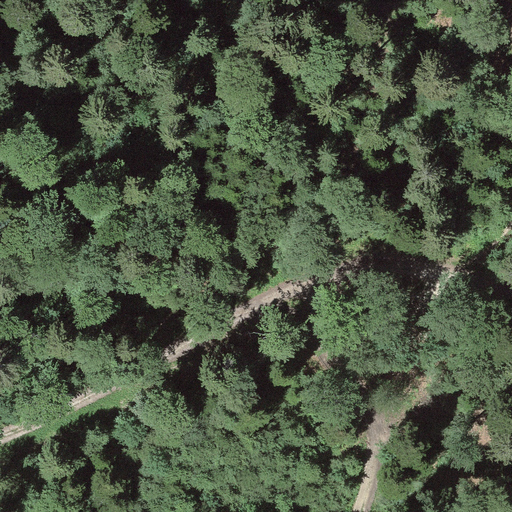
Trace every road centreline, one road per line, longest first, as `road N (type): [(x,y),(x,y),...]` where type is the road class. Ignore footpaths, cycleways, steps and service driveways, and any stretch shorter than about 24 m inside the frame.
road 1 (track): [(0,441),(324,273),(410,265),(511,291)]
road 2 (track): [(362,511),(376,450),(373,425),(317,333),(324,273)]
